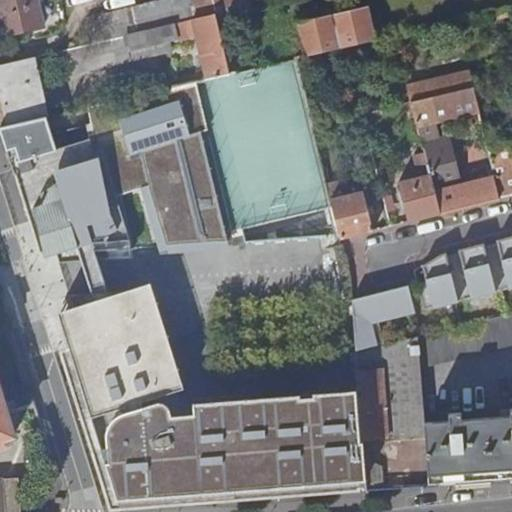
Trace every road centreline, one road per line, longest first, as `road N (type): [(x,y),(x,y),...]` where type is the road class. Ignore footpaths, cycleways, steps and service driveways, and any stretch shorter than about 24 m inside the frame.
road 1 (residential): [(84,511),(0,235)]
road 2 (residential): [(511,217),(384,249)]
